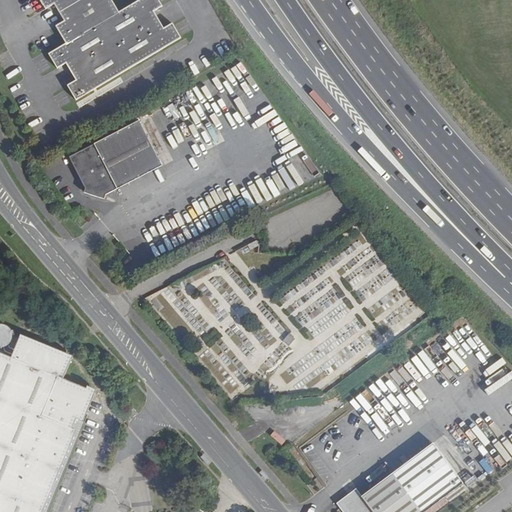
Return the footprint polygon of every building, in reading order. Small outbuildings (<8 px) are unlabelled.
[(40,0),(46,10),(54,6),(65,26),(57,30),(67,48),(51,57),(59,71),(68,66),(78,83),(69,89),(76,101),(178,42),(172,29),(163,34),(152,17),(161,12),(154,0),(147,0),(118,16),(109,0),(40,0)] [(157,164),(135,120),(67,155),(83,188),(82,192),(101,197),(103,192),(157,164)] [(76,418),(82,420),(92,396),(95,389),(87,386),(85,388),(62,378),(72,357),(20,335),(11,358),(0,353),(0,511),(42,511),(77,431),(71,429),(76,418)] [(47,511),(86,422),(82,420),(76,418),(71,429),(77,431),(42,511),(47,511)] [(425,511),(459,486),(429,447),(397,471),(360,499),(353,491),(335,505),(340,511),(425,511)]
